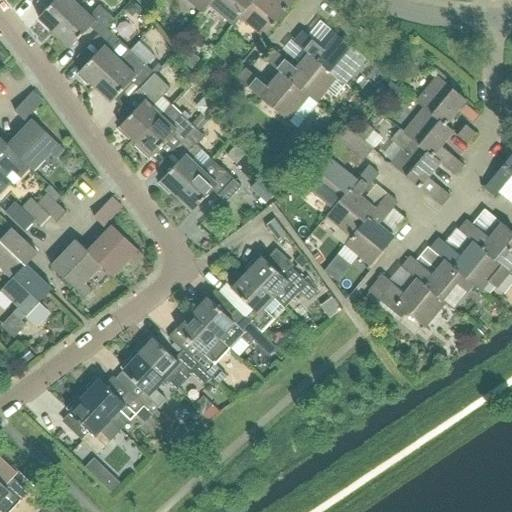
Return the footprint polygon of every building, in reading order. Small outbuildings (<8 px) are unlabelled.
[(55,32),(81,5),(75,0),(39,0),(37,2),(38,3),(41,0),(55,0),(39,17),(55,32)] [(199,16),(209,5),(208,4),(211,0),(187,0),(201,11),(198,15),(199,16)] [(211,0),(208,4),(209,5),(232,24),(228,27),(230,29),(239,17),(252,0),(211,0)] [(252,0),(239,17),(263,37),(260,41),(261,42),(295,0),(252,0)] [(91,26),(99,33),(99,34),(107,26),(107,27),(115,18),(100,5),(91,15),(81,5),(55,32),(71,47),(91,26)] [(91,82),(96,87),(122,60),(120,58),(112,51),(122,40),(107,27),(107,26),(99,34),(99,33),(78,56),(79,57),(92,43),(99,50),(77,74),(88,85),(91,82)] [(325,50),(309,37),(303,31),(294,42),(305,51),(308,53),(309,52),(317,59),(317,60),(349,86),(346,83),(365,59),(369,62),(370,61),(337,34),(325,50)] [(140,38),(133,46),(145,58),(153,49),(140,38)] [(122,60),(96,87),(112,102),(132,81),(140,88),(141,89),(148,81),(156,73),(130,48),(120,58),(122,60)] [(276,69),(280,72),(281,71),(289,77),(288,78),(321,105),(321,104),(317,101),(328,88),(336,94),(344,84),(348,87),(349,86),(317,60),(317,59),(309,52),(308,53),(296,68),(285,58),(274,50),(266,61),(276,69)] [(289,120),(290,119),(298,126),(317,103),(320,106),(321,105),(288,78),(289,77),(281,71),(280,72),(268,87),(246,69),(237,79),(292,124),(293,123),(289,120)] [(445,125),(446,124),(466,99),(434,72),(432,73),(436,77),(417,100),(413,97),(412,98),(423,108),(424,107),(445,125)] [(170,86),(156,73),(148,81),(141,89),(140,88),(118,111),(120,112),(133,98),(141,104),(118,129),(129,139),(132,137),(137,141),(162,114),(153,105),(170,86)] [(43,101),(33,91),(15,110),(25,120),(43,101)] [(182,113),(172,104),(162,114),(137,141),(138,142),(135,145),(150,159),(173,135),(181,143),(189,135),(197,127),(182,113)] [(453,130),(446,124),(445,125),(424,107),(423,108),(404,131),(401,128),(399,129),(411,138),(432,156),(433,155),(441,161),(440,163),(454,174),(463,164),(441,145),(453,130)] [(33,119),(9,144),(23,158),(22,159),(31,167),(34,170),(51,151),(57,157),(65,149),(33,119)] [(355,133),(365,141),(375,128),(365,121),(355,133)] [(476,133),(470,128),(465,124),(457,135),(467,143),(476,133)] [(357,181),(357,180),(342,168),(348,160),(357,167),(373,149),(344,125),(335,135),(338,137),(323,155),(330,161),(304,192),(306,193),(309,189),(332,208),(333,209),(346,193),(350,188),(351,188),(357,181)] [(205,134),(197,127),(189,135),(181,143),(160,165),(161,166),(174,152),(181,159),(159,183),(170,194),(173,191),(178,195),(203,168),(204,168),(194,159),(203,148),(197,143),(205,134)] [(9,144),(6,141),(0,135),(0,193),(12,181),(6,176),(12,170),(20,178),(31,167),(22,159),(23,158),(9,144)] [(431,197),(441,206),(450,195),(428,177),(440,163),(441,161),(433,155),(432,156),(411,138),(391,162),(387,159),(386,160),(419,187),(431,197)] [(511,174),(511,153),(483,188),(489,193),(494,197),(497,193),(503,186),(502,186),(511,174)] [(204,168),(203,168),(178,195),(194,210),(214,189),(221,197),(222,198),(227,193),(238,181),(213,158),(204,168)] [(368,166),(357,180),(357,181),(351,188),(350,188),(346,193),(333,209),(332,208),(322,220),(324,221),(327,217),(351,236),(351,237),(369,216),(376,209),(375,208),(360,196),(370,185),(378,174),(368,166)] [(265,180),(256,190),(268,201),(277,192),(265,180)] [(44,190),(47,193),(54,199),(59,193),(50,184),(44,190)] [(50,216),(56,222),(67,211),(54,199),(47,193),(38,203),(37,203),(50,216)] [(351,237),(351,236),(341,248),(342,249),(346,245),(369,265),(366,269),(367,270),(394,237),(379,224),(388,213),(397,203),(386,194),(375,208),(376,209),(369,216),(351,237)] [(41,226),(50,216),(37,203),(38,203),(32,197),(22,207),(35,220),(41,226)] [(94,216),(104,226),(122,207),(112,197),(94,216)] [(25,230),(35,220),(22,207),(16,201),(6,211),(25,230)] [(478,228),(467,220),(459,230),(473,242),(474,241),(482,247),(481,248),(511,273),(511,272),(511,271),(511,269),(511,230),(502,223),(489,239),(477,229),(478,228)] [(102,265),(114,276),(131,258),(136,263),(144,255),(112,224),(88,250),(87,251),(102,265)] [(0,266),(12,278),(13,278),(26,264),(27,264),(38,252),(11,228),(0,239),(0,266)] [(295,247),(286,238),(278,247),(286,256),(295,247)] [(474,285),(485,294),(486,293),(483,290),(488,284),(496,291),(510,273),(511,274),(511,273),(481,248),(482,247),(474,241),(473,242),(461,256),(450,247),(450,246),(440,238),(431,249),(445,260),(446,259),(454,266),(453,266),(474,284),(474,285)] [(86,282),(102,265),(87,251),(88,250),(76,239),(51,265),(83,296),(91,287),(86,282)] [(263,256),(247,272),(274,297),(285,307),(300,291),(309,299),(317,291),(308,282),(291,266),(290,268),(291,268),(284,276),(263,256)] [(454,308),(474,285),(474,284),(453,266),(454,266),(446,259),(445,260),(433,275),(421,265),(421,264),(411,256),(402,267),(417,278),(425,284),(446,302),(446,303),(457,312),(458,311),(454,308)] [(52,288),(27,264),(26,264),(13,278),(12,278),(1,290),(19,307),(14,313),(22,320),(52,288)] [(265,307),(274,297),(247,272),(233,288),(253,307),(246,316),(245,316),(253,324),(261,332),(275,317),(265,307)] [(425,328),(446,303),(446,302),(425,284),(417,278),(405,293),(383,275),(369,291),(401,318),(406,312),(425,328)] [(261,332),(253,324),(245,316),(246,316),(224,295),(223,296),(236,309),(229,316),(208,296),(193,313),(230,348),(242,336),(250,344),(253,341),(261,332)] [(38,327),(54,317),(48,308),(33,317),(38,327)] [(216,364),(230,348),(193,313),(178,329),(199,348),(192,356),(191,357),(199,365),(219,383),(227,375),(216,364)] [(488,330),(485,327),(480,321),(465,335),(473,343),(488,330)] [(277,347),(261,332),(253,341),(269,356),(277,347)] [(191,357),(192,356),(169,336),(169,337),(182,350),(175,357),(154,337),(139,354),(166,379),(175,369),(186,379),(199,365),(191,357)] [(145,389),(137,397),(137,398),(145,405),(144,405),(153,413),(167,399),(156,389),(166,379),(139,354),(134,358),(131,355),(121,367),(145,389)] [(121,430),(144,405),(145,405),(137,398),(137,397),(115,376),(114,377),(128,390),(121,398),(97,376),(86,387),(89,390),(84,395),(121,430)] [(98,454),(121,430),(84,395),(82,397),(79,394),(66,408),(90,431),(83,438),(73,429),(72,430),(98,454)] [(0,510),(1,511),(9,511),(15,506),(29,491),(3,466),(2,467),(12,477),(5,484),(0,479),(0,510)]
